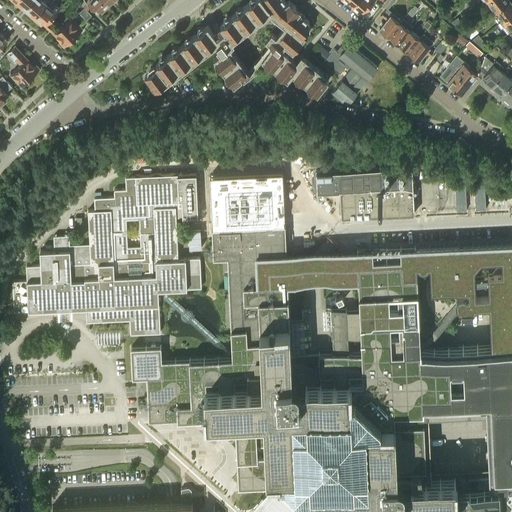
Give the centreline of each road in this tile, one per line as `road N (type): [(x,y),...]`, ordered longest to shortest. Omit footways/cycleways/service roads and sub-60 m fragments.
road 1 (residential): [(490,136),(256,96),(43,116)]
road 2 (residential): [(490,136),(325,0)]
road 3 (residential): [(78,85),(185,4)]
